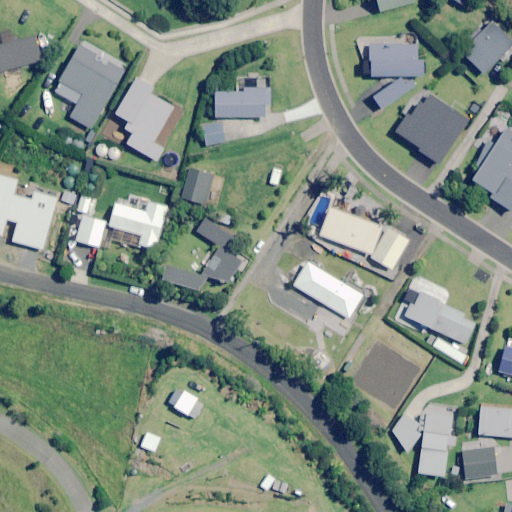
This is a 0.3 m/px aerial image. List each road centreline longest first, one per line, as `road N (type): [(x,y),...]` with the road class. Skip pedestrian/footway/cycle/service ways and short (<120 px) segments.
road 1 (residential): [(385,511),(341,441),(232,342),(138,303),(0,273)]
road 2 (residential): [(511,260),(406,192),(355,146),(325,93),(313,0)]
